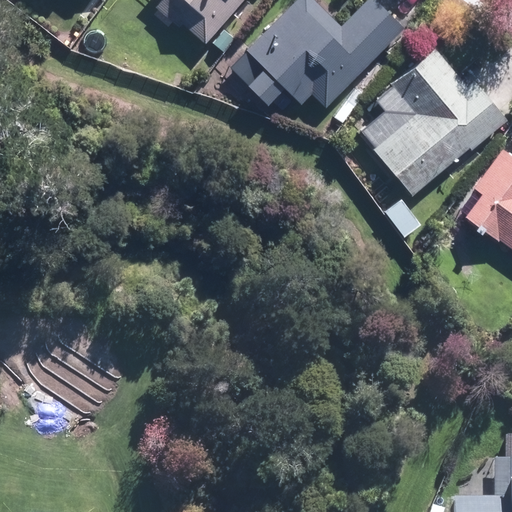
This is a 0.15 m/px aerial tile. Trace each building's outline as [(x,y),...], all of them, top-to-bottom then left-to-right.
[(156,0),(207,39),(237,0),(156,0)] [(380,0),(363,0),(343,21),(321,0),(297,0),(253,46),(307,98),(316,88),(328,101),(405,24),(380,0)] [(355,115),(415,190),(501,121),(442,46),(355,115)] [(511,153),(507,150),(463,210),(511,245),(511,153)] [(403,193),(385,207),(406,234),(424,220),(403,193)] [(511,511),(511,434),(506,434),(505,497),(462,496),(461,511),(511,511)]
